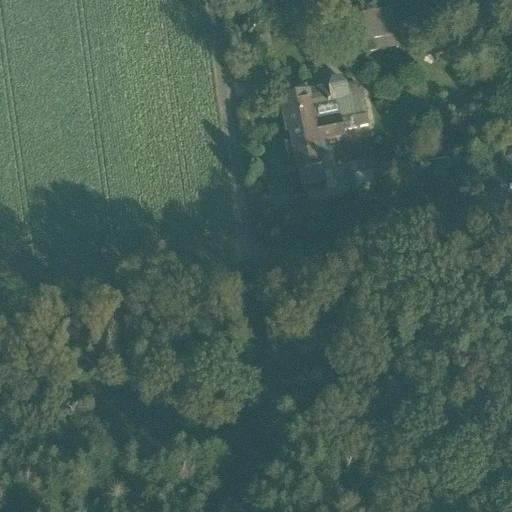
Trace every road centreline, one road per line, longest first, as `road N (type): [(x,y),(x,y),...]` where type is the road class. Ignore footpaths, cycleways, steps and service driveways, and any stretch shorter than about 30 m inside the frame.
road 1 (unclassified): [(245,251),(209,0)]
road 2 (track): [(245,251),(0,285)]
